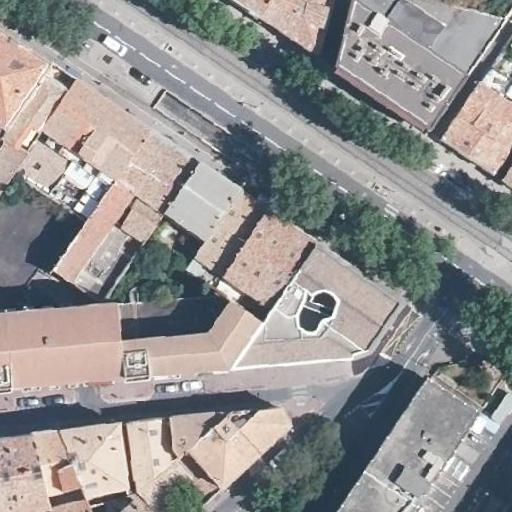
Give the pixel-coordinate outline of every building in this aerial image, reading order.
[(235,0),(238,2),(258,15),(267,0),(235,0)] [(267,0),(258,15),(283,31),(315,52),(329,0),(267,0)] [(428,130),(506,18),(443,0),(348,0),(347,8),(333,65),(379,97),(428,130)] [(0,123),(6,128),(50,61),(19,40),(0,27),(0,123)] [(511,53),(502,47),(478,83),(471,94),(440,138),(465,155),(492,173),(511,144),(511,53)] [(0,144),(0,187),(12,170),(76,78),(50,61),(6,128),(0,135),(0,138),(3,141),(0,144)] [(76,78),(12,170),(85,220),(149,128),(105,98),(76,78)] [(161,215),(198,162),(170,143),(149,128),(85,220),(53,267),(70,278),(112,217),(130,230),(120,248),(133,257),(145,239),(161,215)] [(202,234),(181,264),(186,267),(193,256),(239,189),(219,176),(198,162),(161,215),(165,217),(169,212),(202,234)] [(511,187),(511,163),(501,180),(510,186),(511,187)] [(193,256),(221,276),(269,210),(239,189),(193,256)] [(269,210),(221,276),(268,310),(314,240),(292,225),(287,222),(269,210)] [(279,324),(270,333),(257,337),(255,330),(230,367),(355,358),(364,354),(366,353),(368,352),(370,350),(371,349),(401,304),(401,299),(352,266),(314,240),(268,310),(266,313),(275,319),(275,321),(279,324)] [(219,291),(0,310),(0,387),(7,387),(46,384),(111,378),(117,378),(191,371),(230,367),(255,330),(261,320),(219,291)] [(423,511),(411,503),(470,414),(423,381),(335,511),(423,511)] [(229,412),(172,461),(190,480),(208,498),(288,425),(278,407),(248,410),(229,412)] [(194,415),(165,417),(166,465),(172,461),(229,412),(194,415)] [(152,419),(127,422),(136,491),(166,465),(165,417),(152,419)] [(82,496),(126,487),(118,423),(94,426),(58,431),(72,491),(75,506),(83,505),(82,496)] [(45,497),(72,491),(58,431),(45,432),(30,434),(45,497)] [(0,511),(48,511),(45,497),(30,434),(2,438),(0,437),(0,511)] [(172,461),(166,465),(136,491),(134,492),(132,493),(130,494),(129,495),(141,511),(177,511),(168,498),(190,480),(172,461)] [(127,495),(126,495),(107,511),(141,511),(129,495),(128,495),(127,495)]
